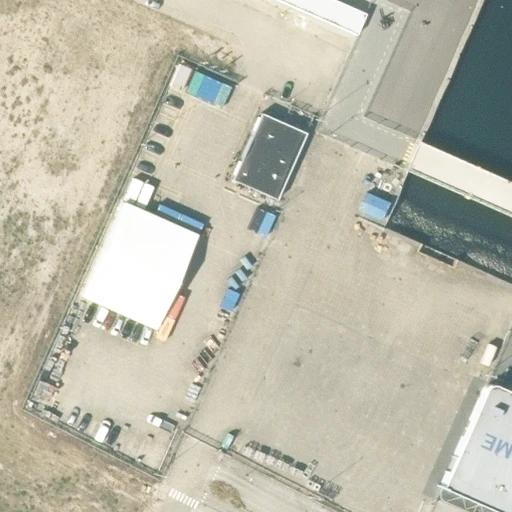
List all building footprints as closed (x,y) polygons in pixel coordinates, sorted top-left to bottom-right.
[(177,63),(168,85),(223,109),(233,86),(177,63)] [(304,134),(259,114),(257,119),(255,118),(249,131),(251,132),(238,162),(236,162),(230,175),(232,176),(230,181),(275,200),(304,134)] [(171,215),(178,197),(161,190),(154,208),(171,215)] [(121,203),(79,297),(153,330),(195,235),(121,203)] [(475,375),(483,358),(463,349),(456,366),(475,375)] [(435,465),(463,388),(387,360),(359,437),(435,465)] [(493,511),(511,511),(511,394),(492,386),(490,385),(489,385),(487,385),(486,385),(484,386),(483,387),(482,388),(482,389),(439,487),(437,486),(436,487),(493,511)] [(138,460),(156,468),(166,447),(149,439),(138,460)]
